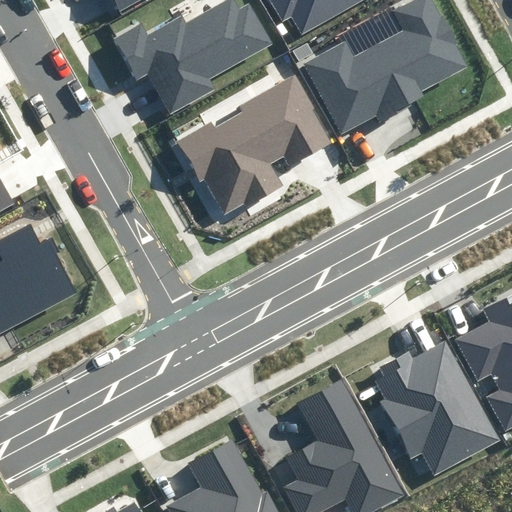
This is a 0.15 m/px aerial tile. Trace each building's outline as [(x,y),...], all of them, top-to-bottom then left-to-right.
[(144,0),(111,0),(120,14),(144,0)] [(272,45),(249,6),(239,12),(232,0),(188,25),(183,15),(148,34),(141,21),(112,37),(136,80),(147,74),(171,115),(216,89),(210,80),(272,45)] [(269,0),(283,23),(291,19),(301,37),(365,0),(269,0)] [(348,41),(303,65),(340,134),(377,115),(380,122),(426,97),(423,91),(468,67),(432,0),(410,0),(392,10),(404,31),(356,56),(348,41)] [(223,216),(280,185),(270,165),(285,157),(290,166),(330,144),(295,79),(177,143),(199,183),(204,180),(223,216)] [(0,207),(12,201),(0,180),(0,207)] [(40,247),(31,230),(0,245),(0,252),(6,263),(0,266),(0,334),(78,293),(51,241),(40,247)] [(490,398),(506,429),(511,426),(511,293),(482,309),(488,322),(455,339),(477,381),(492,374),(501,392),(490,398)] [(499,441),(445,342),(414,358),(409,350),(378,367),(384,377),(376,381),(385,399),(380,402),(411,460),(423,453),(435,475),(499,441)] [(373,511),(405,495),(342,378),(296,402),(316,440),(284,457),(296,480),(284,487),(297,511),(317,511),(346,497),(354,511),(373,511)] [(262,494),(233,440),(188,464),(201,487),(166,506),(169,511),(279,511),(268,491),(262,494)] [(140,511),(135,501),(116,511),(113,506),(103,511),(140,511)]
